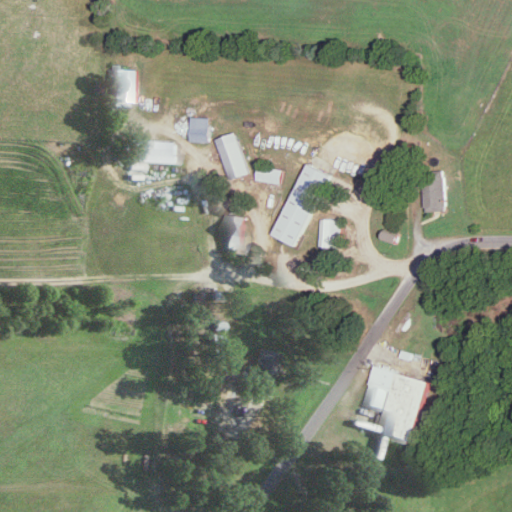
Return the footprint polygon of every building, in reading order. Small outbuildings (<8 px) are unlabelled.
[(139,102),(140,68),(114,67),(113,101),(139,102)] [(212,141),(213,116),(194,115),(193,140),(212,141)] [(219,138),(233,179),(252,172),(238,131),(219,138)] [(178,140),(133,138),(132,160),(178,161),(178,140)] [(333,172),(309,162),(276,234),(300,244),(333,172)] [(259,179),(284,182),(286,167),(260,163),(259,179)] [(429,194),(426,194),(427,210),(447,210),(446,173),(428,174),(429,194)] [(245,251),(247,214),(228,213),(226,250),(245,251)] [(342,245),(343,218),(323,217),(322,245),(342,245)] [(401,234),(386,229),(384,237),(398,242),(401,234)] [(266,392),(278,352),(257,346),(245,386),(266,392)] [(434,380),(376,365),(366,403),(388,409),(388,406),(391,406),(389,414),(382,412),(376,432),(418,443),(434,380)]
